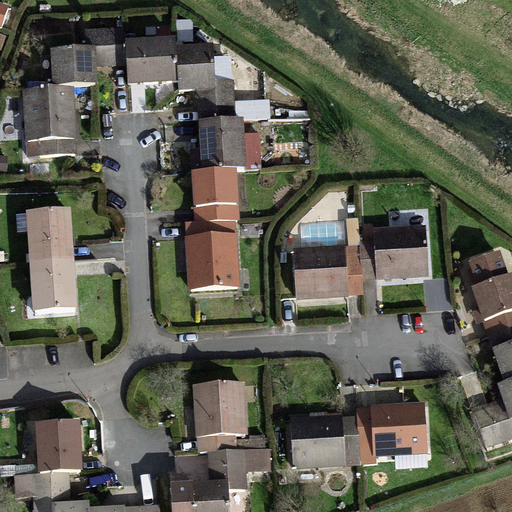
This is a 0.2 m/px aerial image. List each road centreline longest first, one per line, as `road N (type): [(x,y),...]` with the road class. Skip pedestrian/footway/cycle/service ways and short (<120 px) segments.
road 1 (residential): [(142,348),(426,335)]
road 2 (residential): [(142,348),(131,142)]
